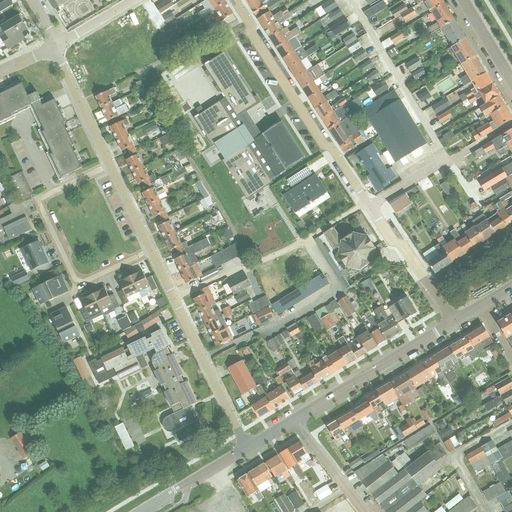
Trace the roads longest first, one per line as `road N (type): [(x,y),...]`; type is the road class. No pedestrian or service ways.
road 1 (residential): [(235,0),(250,34),(368,204)]
road 2 (residential): [(150,249),(88,280),(75,275),(42,209),(46,197),(110,165)]
road 3 (residential): [(175,299),(368,204)]
road 4 (tertiary): [(294,419),(453,322)]
road 5 (residential): [(246,448),(175,299)]
road 6 (residential): [(368,204),(511,123)]
road 7 (residential): [(110,165),(54,47)]
road 8 (tertiary): [(142,511),(246,448)]
